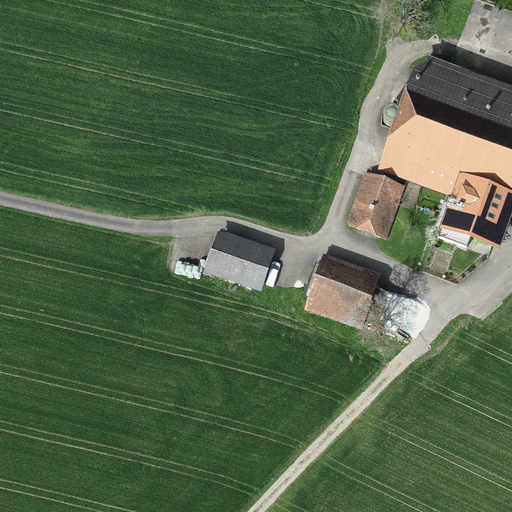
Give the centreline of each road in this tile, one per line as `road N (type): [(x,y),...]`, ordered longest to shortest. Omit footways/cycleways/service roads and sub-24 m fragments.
road 1 (unclassified): [(511,252),(454,295),(222,223),(149,229)]
road 2 (track): [(254,511),(437,327),(454,295)]
road 3 (track): [(394,57),(324,251)]
road 4 (track): [(149,229),(0,194)]
